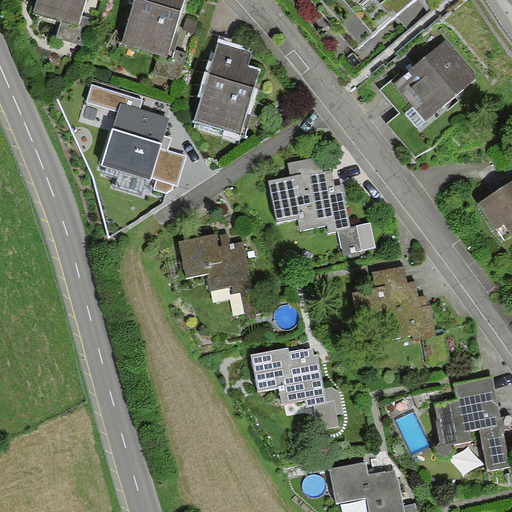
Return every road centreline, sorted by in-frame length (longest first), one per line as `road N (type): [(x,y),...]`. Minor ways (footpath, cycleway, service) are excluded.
road 1 (tertiary): [(0,65),(48,181),(141,511)]
road 2 (residential): [(254,0),(339,101),(511,346)]
